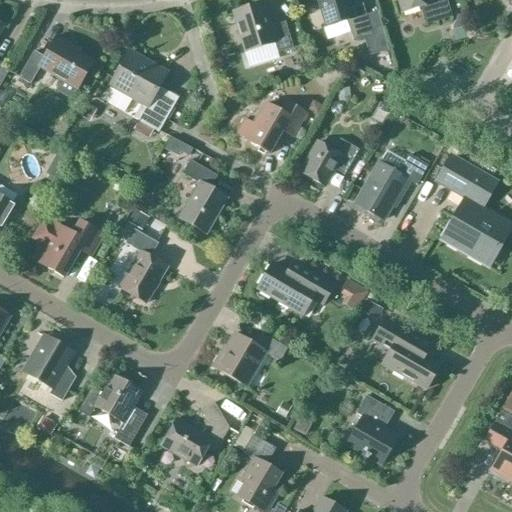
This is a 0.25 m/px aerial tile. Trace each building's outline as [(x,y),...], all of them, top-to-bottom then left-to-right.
[(346,0),(317,0),(325,28),(347,21),(353,41),(371,35),(370,34),(380,31),(375,13),(365,16),(362,5),(349,9),(346,0)] [(426,25),(450,18),(444,0),(397,0),(401,14),(421,8),(426,25)] [(277,54),(293,49),(284,21),(269,26),(263,5),(233,14),(245,53),(274,44),(277,54)] [(458,16),(452,27),(452,30),(465,27),(462,15),(458,16)] [(77,90),(93,63),(67,49),(69,46),(56,38),(44,59),(34,53),(18,79),(30,85),(39,69),(59,80),(55,86),(57,93),(71,101),(77,90)] [(110,87),(102,101),(123,113),(131,99),(141,105),(133,119),(158,133),(178,99),(158,88),(166,74),(129,53),(110,87)] [(348,90),(336,92),(338,104),(350,102),(348,90)] [(312,101),(307,110),(316,115),(321,106),(312,101)] [(292,138),(306,115),(285,103),(279,113),(265,105),(253,126),(245,121),(236,135),(245,140),(244,142),(268,156),(282,132),(292,138)] [(79,117),(86,121),(93,109),(86,105),(79,117)] [(47,123),(43,130),(53,135),(58,124),(52,121),(47,123)] [(164,151),(177,158),(179,154),(187,158),(190,152),(169,140),(164,151)] [(344,177),(359,151),(339,140),(332,153),(318,144),(300,174),(323,188),(333,170),(344,177)] [(379,165),(355,206),(382,222),(393,203),(397,205),(409,183),(417,187),(428,167),(408,155),(405,162),(387,152),(379,165)] [(57,154),(53,161),(64,167),(68,160),(57,154)] [(488,267),(511,227),(480,209),(494,185),(451,159),(436,185),(465,201),(453,221),(442,241),(488,267)] [(205,235),(226,199),(209,190),(217,178),(190,162),(182,175),(200,186),(179,220),(205,235)] [(0,234),(16,207),(0,197),(0,234)] [(128,223),(142,231),(149,220),(135,212),(128,223)] [(55,226),(54,227),(43,220),(30,241),(42,247),(34,262),(60,277),(76,249),(90,257),(102,236),(80,224),(73,236),(55,226)] [(145,305),(167,268),(150,259),(157,245),(133,231),(125,245),(140,254),(120,290),(145,305)] [(334,289),(322,282),(293,265),(287,275),(271,266),(257,290),(303,317),(312,302),(322,309),(334,289)] [(369,292),(350,281),(341,296),(347,300),(343,307),(356,315),(369,292)] [(378,323),(384,312),(367,302),(361,312),(378,323)] [(0,334),(10,318),(0,312),(0,334)] [(385,321),(373,343),(390,353),(382,365),(391,371),(425,391),(440,366),(424,357),(430,347),(385,321)] [(279,363),(287,350),(261,335),(254,347),(234,335),(220,359),(218,357),(211,368),(246,388),(265,355),(279,363)] [(61,403),(75,379),(63,372),(73,355),(44,338),(23,373),(52,390),(48,395),(61,403)] [(128,416),(141,394),(112,377),(102,395),(91,388),(77,412),(88,418),(94,408),(123,425),(114,440),(128,449),(142,424),(128,416)] [(244,397),(236,406),(252,421),(260,412),(244,397)] [(381,467),(398,439),(384,431),(394,413),(366,397),(356,415),(362,419),(346,446),(381,467)] [(214,455),(229,430),(214,404),(200,412),(212,432),(208,439),(176,421),(162,447),(196,467),(206,450),(214,455)] [(291,409),(284,405),(277,416),(285,421),(291,409)] [(511,419),(507,417),(500,412),(483,442),(501,452),(490,472),(509,483),(511,478),(511,419)] [(36,432),(49,439),(55,428),(41,421),(36,432)] [(269,496),(281,476),(265,467),(275,450),(252,437),(242,454),(253,461),(240,482),(245,484),(236,498),(259,511),(267,511),(275,499),(269,496)] [(343,511),(321,499),(313,511),(343,511)]
